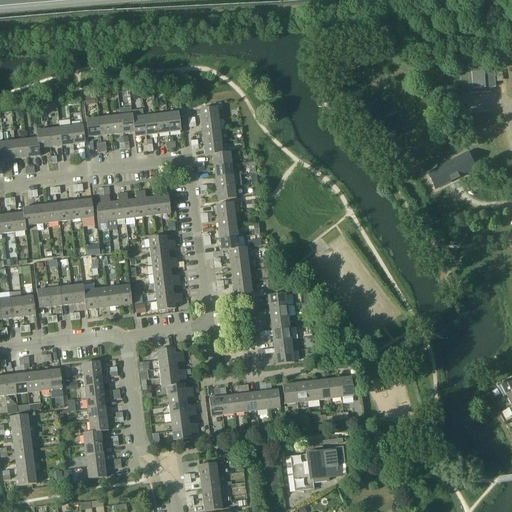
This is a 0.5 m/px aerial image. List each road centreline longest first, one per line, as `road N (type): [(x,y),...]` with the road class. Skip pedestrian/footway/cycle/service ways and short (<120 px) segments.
road 1 (residential): [(187,163),(0,187)]
road 2 (residential): [(176,511),(170,485),(136,440),(123,344)]
road 3 (residential): [(209,325),(187,163)]
road 4 (residential): [(123,344),(105,335),(0,352)]
